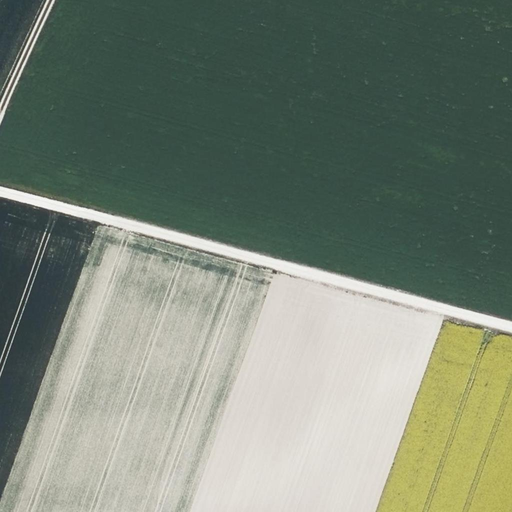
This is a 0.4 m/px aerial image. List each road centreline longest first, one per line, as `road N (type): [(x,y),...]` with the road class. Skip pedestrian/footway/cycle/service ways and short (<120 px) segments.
road 1 (track): [(511,328),(0,189)]
road 2 (track): [(51,0),(0,112)]
